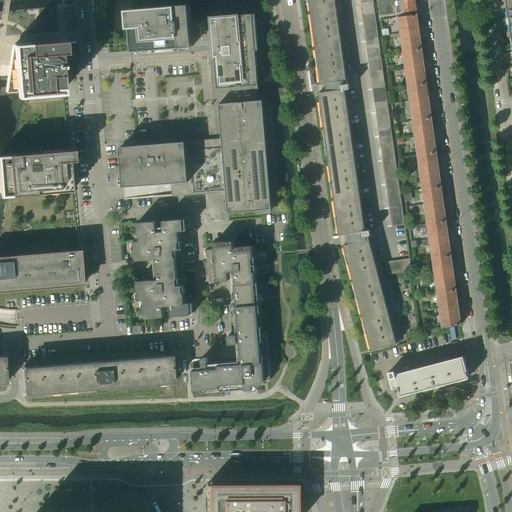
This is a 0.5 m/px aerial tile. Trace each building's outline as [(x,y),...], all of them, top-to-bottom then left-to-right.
[(312,0),(313,3),(310,3),(312,21),(315,21),(316,29),(313,29),(313,30),(316,30),(318,38),(315,39),(317,57),(320,57),(321,65),(318,65),(318,66),(322,66),(323,74),(320,74),(321,84),(323,83),(344,81),(342,63),(345,63),(344,61),(341,61),(336,28),(339,27),(339,25),(336,26),(332,0),(312,0)] [(415,0),(378,0),(380,15),(417,10),(415,0)] [(179,4),(130,9),(131,27),(131,32),(133,49),(193,45),(191,21),(191,19),(190,4),(179,4)] [(253,14),(211,17),(211,19),(214,43),(215,55),(217,83),(228,82),(258,80),(253,14)] [(399,17),(404,52),(423,49),(418,14),(399,17)] [(6,88),(6,92),(16,91),(28,90),(28,93),(64,90),(63,87),(62,71),(61,53),(66,52),(65,40),(44,41),(29,43),(13,44),(6,88)] [(404,52),(409,86),(427,83),(423,49),(404,52)] [(325,91),(319,92),(320,99),(320,102),(323,119),(325,137),(328,154),(331,173),(333,190),(336,208),(338,225),(339,229),(339,235),(345,234),(346,244),(366,239),(368,239),(367,235),(371,235),(370,229),(365,230),(345,89),(350,89),(350,83),(346,84),(345,80),(344,81),(323,83),(325,91)] [(409,86),(414,120),(432,118),(427,83),(409,86)] [(226,193),(228,215),(272,211),(263,102),(260,102),(259,102),(219,106),(226,193)] [(414,120),(418,155),(437,152),(432,118),(414,120)] [(190,140),(120,146),(123,186),(172,182),(172,188),(173,195),(194,193),(190,140)] [(0,196),(72,191),(70,161),(75,161),(74,149),(68,150),(9,155),(0,155),(0,196)] [(418,155),(423,189),(442,187),(437,152),(418,155)] [(423,189),(428,224),(447,221),(442,187),(423,189)] [(144,306),(145,318),(164,316),(163,306),(170,305),(171,316),(191,314),(190,302),(185,303),(184,292),(183,292),(182,286),(184,286),(183,285),(182,285),(182,278),(180,256),(180,249),(181,249),(181,248),(180,248),(179,242),(180,242),(179,231),(184,230),(183,219),(138,222),(139,234),(140,234),(140,240),(134,241),(134,242),(135,242),(136,248),(135,249),(136,260),(157,259),(158,264),(155,265),(156,273),(159,273),(159,279),(137,281),(138,293),(139,293),(140,299),(139,299),(139,300),(145,300),(145,306),(144,306)] [(428,224),(433,258),(452,255),(447,221),(428,224)] [(346,244),(344,245),(346,254),(349,254),(352,262),(349,263),(349,264),(352,263),(354,270),(351,271),(356,289),(359,288),(361,297),(358,297),(358,298),(361,298),(363,305),(360,306),(365,324),(368,323),(370,331),(367,332),(367,333),(370,332),(372,340),(369,340),(371,350),(397,343),(396,341),(394,342),(387,318),(390,318),(390,316),(387,316),(380,293),(383,292),(383,290),(380,291),(371,258),(374,257),(374,255),(371,256),(368,247),(366,239),(346,244)] [(214,258),(206,258),(207,275),(210,275),(210,281),(229,280),(228,271),(235,271),(236,284),(235,284),(237,307),(239,307),(239,316),(232,316),(232,322),(236,321),(237,335),(228,335),(229,344),(241,343),(243,363),(222,365),(222,361),(208,362),(207,358),(202,358),(203,366),(192,367),(194,390),(219,388),(220,392),(246,389),(246,384),(249,384),(249,386),(265,384),(265,381),(271,380),(270,377),(267,331),(263,331),(261,304),(257,304),(255,284),(256,283),(255,272),(254,272),(253,265),(254,265),(254,264),(253,264),(253,258),(254,258),(253,246),(234,247),(234,241),(212,243),(213,249),(214,258)] [(0,291),(83,285),(80,249),(0,255),(0,291)] [(205,250),(206,258),(214,258),(213,249),(205,250)] [(433,258),(438,292),(456,290),(452,255),(433,258)] [(409,259),(403,259),(405,272),(411,271),(409,259)] [(393,274),(391,261),(385,262),(387,275),(393,274)] [(456,290),(438,292),(443,327),(461,324),(456,290)] [(172,357),(171,357),(171,355),(22,367),(22,369),(24,393),(24,395),(173,382),(173,380),(174,380),(173,379),(172,357)] [(389,372),(389,373),(393,388),(394,388),(395,392),(400,391),(401,396),(469,378),(464,359),(397,377),(395,370),(389,371),(389,372)] [(295,511),(295,484),(207,484),(206,511),(295,511)]
